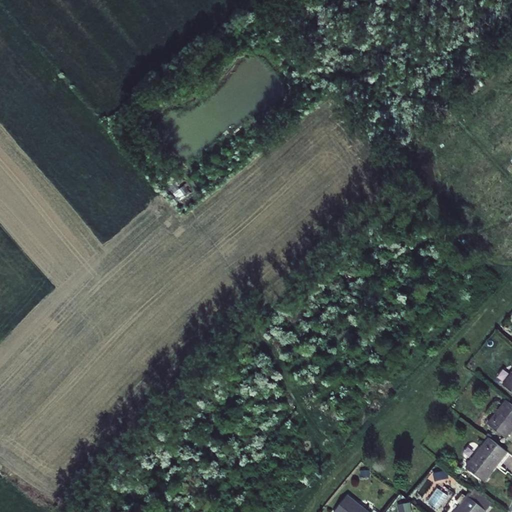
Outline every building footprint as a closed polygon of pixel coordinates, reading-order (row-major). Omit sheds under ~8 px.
[(511,370),(502,383),(511,390),(511,370)] [(511,404),(505,399),(487,422),(506,438),(511,430),(511,404)] [(508,452),(489,436),(466,465),(485,480),(508,452)] [(493,502),(473,487),(468,495),(454,511),(484,511),(487,509),(493,502)] [(371,511),(347,493),(332,511),(371,511)]
